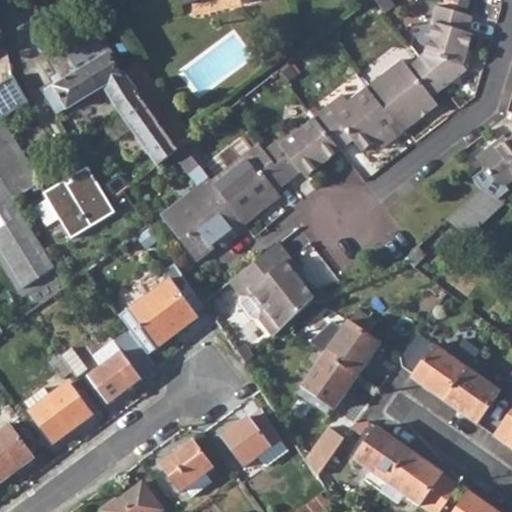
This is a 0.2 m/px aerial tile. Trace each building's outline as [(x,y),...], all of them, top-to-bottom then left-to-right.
[(395,6),(390,0),(374,0),(386,14),(395,6)] [(436,23),(426,53),(420,57),(444,89),(469,69),(464,63),(469,49),(474,32),(469,30),(474,15),(438,4),(431,22),(436,23)] [(105,87),(120,109),(139,95),(124,73),(126,72),(103,38),(90,34),(50,59),(58,72),(48,78),(52,82),(54,87),(43,93),(57,115),(105,87)] [(469,69),(474,51),(469,49),(464,63),(469,69)] [(404,59),(367,88),(403,134),(440,104),(434,96),(444,89),(420,57),(409,65),(404,59)] [(50,59),(41,65),(48,78),(58,72),(50,59)] [(139,95),(142,98),(158,85),(141,62),(126,72),(124,73),(139,95)] [(52,82),(41,89),(43,93),(54,87),(52,82)] [(142,98),(169,136),(185,124),(158,85),(142,98)] [(403,134),(367,88),(350,101),(345,94),(315,118),(316,119),(341,151),(355,140),(365,151),(379,140),(385,135),(392,144),(403,134)] [(123,112),(158,166),(174,153),(179,150),(169,136),(142,98),(139,95),(120,109),(123,112)] [(296,127),(265,152),(288,182),(301,172),(306,179),(341,151),(316,119),(300,132),(296,127)] [(0,178),(14,200),(40,183),(1,120),(0,120),(0,178)] [(196,137),(185,124),(169,136),(179,150),(183,147),(196,137)] [(392,144),(385,135),(379,140),(386,148),(392,144)] [(498,140),(501,145),(507,140),(503,135),(498,140)] [(488,176),(504,187),(511,181),(511,136),(507,140),(501,145),(498,140),(475,159),(488,176)] [(259,145),(210,182),(245,225),(274,204),(270,199),(270,195),(276,190),(288,182),(265,152),(259,145)] [(198,167),(183,147),(179,150),(174,153),(190,173),(198,167)] [(88,166),(71,176),(74,180),(68,184),(66,180),(45,193),(73,238),(116,211),(111,203),(106,194),(88,166)] [(201,188),(210,182),(198,167),(190,173),(201,188)] [(0,178),(0,211),(6,208),(13,219),(0,227),(0,247),(25,287),(56,267),(14,200),(0,178)] [(245,225),(210,182),(201,188),(163,218),(195,262),(214,247),(211,243),(215,238),(220,244),(245,225)] [(106,194),(111,203),(119,196),(113,188),(106,194)] [(469,236),(505,202),(483,188),(447,220),(469,236)] [(282,198),(276,190),(270,195),(270,199),(274,204),(282,198)] [(281,242),(230,281),(241,296),(250,297),(261,312),(260,320),(273,336),(315,297),(306,284),(311,280),(281,242)] [(404,260),(414,267),(425,257),(417,248),(404,260)] [(127,311),(155,349),(198,316),(170,278),(127,311)] [(250,297),(241,296),(241,304),(253,319),(260,320),(261,312),(250,297)] [(325,352),(358,375),(381,342),(347,319),(325,352)] [(490,334),(504,345),(509,338),(495,327),(490,334)] [(155,365),(129,330),(114,341),(121,351),(140,376),(155,365)] [(411,377),(444,400),(467,367),(479,349),(463,338),(450,355),(419,332),(401,358),(402,363),(414,372),(411,377)] [(84,371),(88,375),(121,351),(114,341),(82,364),(81,365),(84,371)] [(236,349),(245,362),(252,356),(243,344),(236,349)] [(76,377),(84,371),(81,365),(82,364),(71,349),(61,356),(72,371),(76,377)] [(140,376),(121,351),(88,375),(108,403),(141,378),(140,376)] [(302,384),(335,407),(358,375),(325,352),(302,384)] [(61,379),(72,371),(61,356),(50,364),(61,379)] [(444,400),(476,423),(499,390),(467,367),(444,400)] [(68,383),(50,397),(30,412),(53,444),(92,414),(68,383)] [(24,405),(30,412),(50,397),(44,388),(24,405)] [(243,467),(259,455),(282,437),(261,408),(222,437),(243,467)] [(493,435),(511,448),(511,415),(508,413),(493,435)] [(0,482),(34,457),(10,424),(0,430),(0,482)] [(355,458),(387,481),(409,449),(378,426),(355,458)] [(289,448),(282,437),(259,455),(266,465),(289,448)] [(180,491),(185,487),(205,472),(213,466),(193,439),(160,465),(180,491)] [(387,481),(419,504),(430,511),(438,511),(458,483),(409,449),(387,481)] [(307,460),(317,475),(325,465),(315,452),(307,460)] [(212,481),(205,472),(185,487),(192,497),(212,481)] [(308,485),(314,495),(319,492),(325,487),(318,477),(308,485)] [(100,508),(102,511),(154,511),(161,507),(141,481),(116,500),(114,498),(100,508)] [(454,511),(498,511),(469,491),(454,511)]
